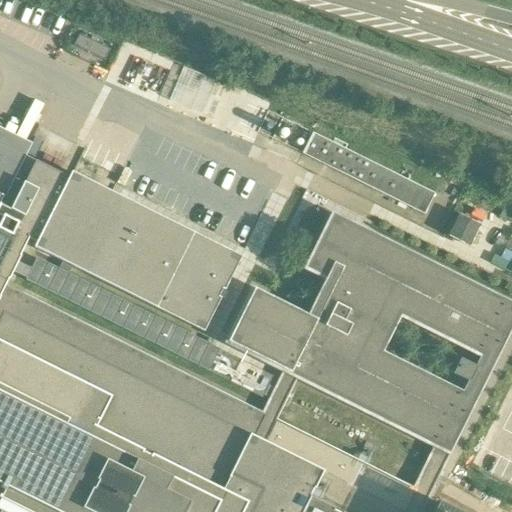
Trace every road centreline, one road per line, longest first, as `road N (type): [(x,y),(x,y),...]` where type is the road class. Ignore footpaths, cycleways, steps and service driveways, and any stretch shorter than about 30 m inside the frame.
road 1 (secondary): [(383,7),(511,53)]
road 2 (secondary): [(383,7),(511,22)]
